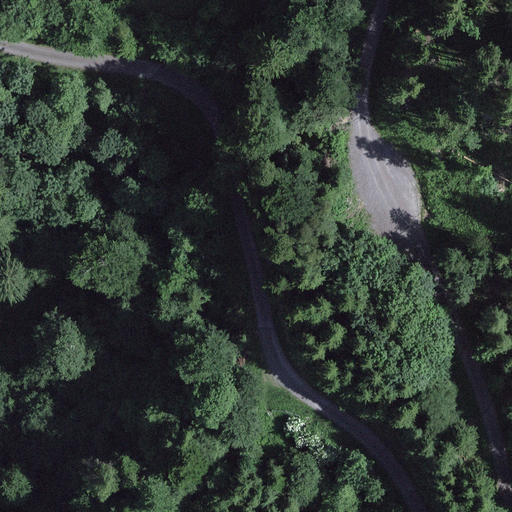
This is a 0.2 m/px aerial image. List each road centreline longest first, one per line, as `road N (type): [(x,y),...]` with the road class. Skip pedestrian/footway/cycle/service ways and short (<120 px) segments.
road 1 (track): [(0,43),(152,70),(188,94),(221,132),(255,304),(278,369),(384,459),(415,511)]
road 2 (track): [(501,511),(483,407),(372,170),(358,85),(373,0)]
